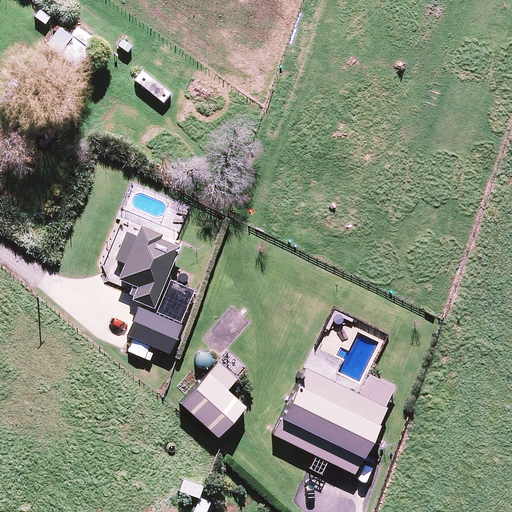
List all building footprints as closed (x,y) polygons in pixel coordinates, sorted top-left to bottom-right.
[(134,298),(156,307),(182,245),(162,237),(164,233),(142,224),(138,234),(128,229),(116,258),(126,262),(120,278),(139,286),(134,298)] [(126,336),(170,355),(182,327),(139,308),(126,336)] [(128,352),(151,360),(153,353),(148,351),(149,347),(133,341),(128,352)] [(207,353),(204,353),(201,355),(199,358),(199,361),(199,365),(201,367),(204,369),(207,370),(211,369),(213,367),(215,364),(216,361),(215,358),(213,355),(210,353),(207,353)] [(182,402),(220,437),(247,406),(229,389),(239,378),(220,361),(182,402)] [(275,434),(356,474),(398,388),(372,376),(363,394),(307,367),(275,434)]
